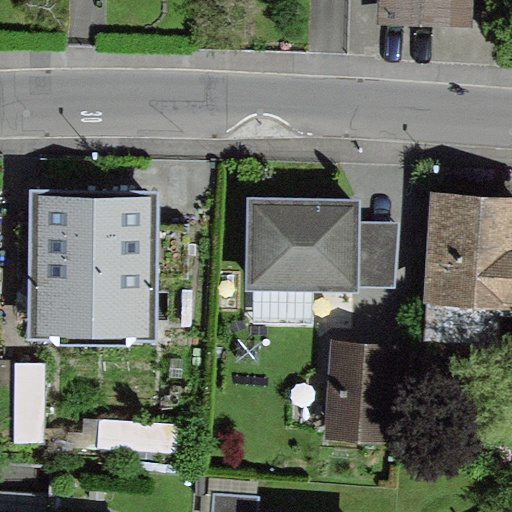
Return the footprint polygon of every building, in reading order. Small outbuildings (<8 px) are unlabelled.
[(377,0),(377,20),(473,21),(473,0),(377,0)] [(93,340),(94,179),(27,179),(25,331),(47,331),(47,340),(93,340)] [(185,274),(186,222),(157,222),(158,180),(94,179),(93,340),(133,340),(133,332),(156,332),(157,274),(185,274)] [(511,184),(427,182),(422,335),(502,337),(503,299),(511,299),(511,184)] [(360,190),(246,190),(246,283),(395,284),(396,218),(360,217),(360,190)] [(399,339),(329,335),(323,438),(393,443),(399,339)] [(46,357),(13,356),(12,441),(45,441),(46,357)] [(179,418),(81,415),(80,446),(178,450),(179,418)] [(358,511),(255,507),(256,493),(211,491),(210,511),(358,511)]
